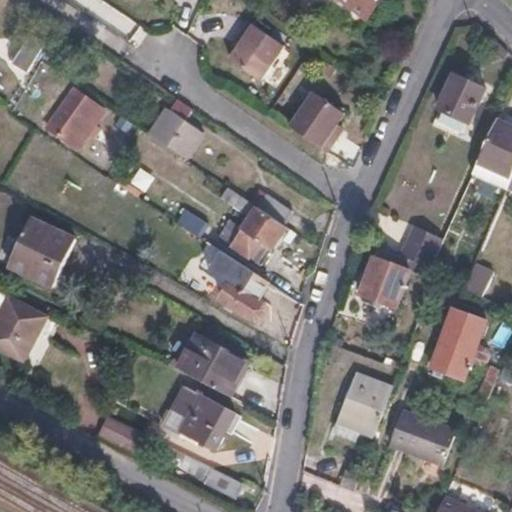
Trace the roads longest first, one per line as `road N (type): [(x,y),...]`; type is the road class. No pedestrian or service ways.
road 1 (residential): [(447,0),(357,189),(266,511)]
road 2 (residential): [(194,511),(0,411)]
